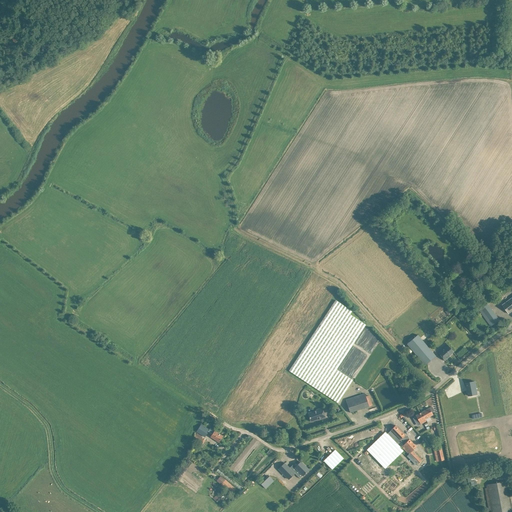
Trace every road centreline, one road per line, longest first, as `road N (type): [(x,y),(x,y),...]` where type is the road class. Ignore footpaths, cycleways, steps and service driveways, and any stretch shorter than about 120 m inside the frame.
road 1 (unclassified): [(206,411),(286,448),(418,399),(511,327)]
road 2 (track): [(206,411),(68,322)]
